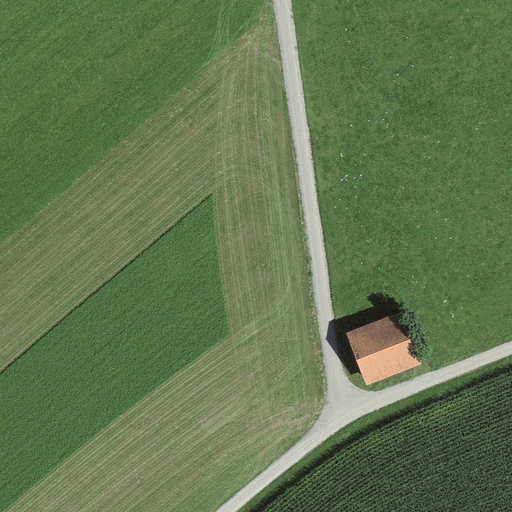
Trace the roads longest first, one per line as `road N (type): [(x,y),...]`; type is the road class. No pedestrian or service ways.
road 1 (track): [(279,0),(337,419)]
road 2 (track): [(232,511),(337,419),(511,350)]
